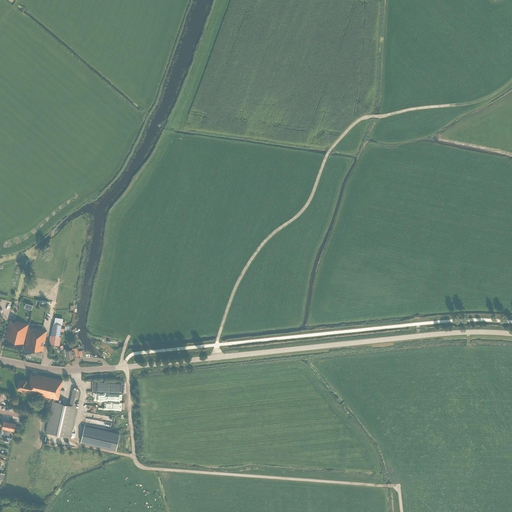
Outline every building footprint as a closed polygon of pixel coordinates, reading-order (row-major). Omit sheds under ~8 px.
[(28,325),(15,321),(15,323),(10,321),(4,346),(22,350),(28,325)] [(61,325),(53,323),(51,335),(59,337),(60,331),(61,328),(61,325)] [(24,355),(42,358),(43,351),(47,332),(42,331),(42,330),(29,327),(24,355)] [(50,336),(49,342),(60,344),(61,337),(50,336)] [(66,349),(63,350),(64,354),(66,353),(67,359),(72,358),(72,357),(79,356),(78,351),(77,347),(71,348),(72,349),(66,351),(66,349)] [(46,432),(70,438),(77,407),(76,407),(79,390),(73,389),(69,405),(57,403),(58,400),(63,381),(31,374),(29,382),(26,381),(23,380),(22,381),(19,380),(17,390),(27,392),(26,393),(30,394),(53,399),(53,402),(52,402),(46,432)] [(9,423),(7,435),(9,436),(10,430),(14,431),(14,430),(17,431),(18,425),(15,424),(9,423)] [(120,434),(84,427),(81,443),(116,450),(120,434)]
